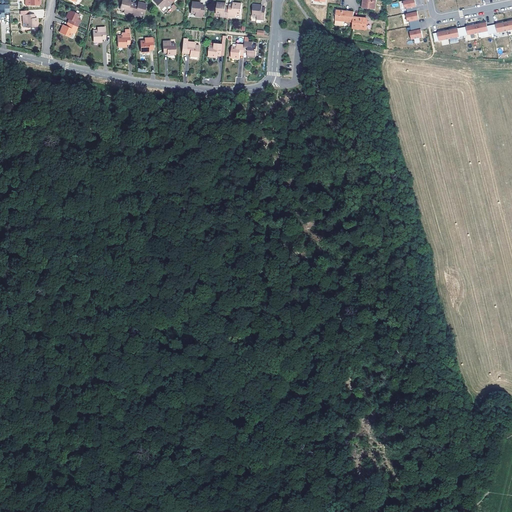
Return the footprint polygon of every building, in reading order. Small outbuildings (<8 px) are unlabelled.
[(131,0),(130,0),(122,0),(120,9),(124,10),(124,13),(131,15),(134,3),(131,2),(131,0)] [(172,2),(170,0),(154,0),(154,1),(161,9),(164,6),(166,8),(172,2)] [(376,0),(362,0),(362,8),(375,10),(376,0)] [(407,0),(405,1),(403,1),(405,9),(407,9),(408,13),(416,12),(414,5),(416,5),(415,0),(407,0)] [(134,3),(131,15),(138,17),(139,14),(144,15),(146,4),(138,2),(138,4),(134,3)] [(201,3),(193,2),(191,13),(196,14),(196,16),(203,17),(205,6),(201,6),(201,3)] [(228,17),(229,7),(226,7),(226,4),(217,3),(216,14),(220,14),(220,18),(228,19),(228,17)] [(4,17),(4,12),(10,12),(10,11),(9,4),(4,5),(0,4),(0,19),(1,20),(1,17),(4,17)] [(229,5),(229,7),(228,17),(236,18),(236,15),(241,16),(242,5),(233,4),(233,6),(229,5)] [(263,7),(254,6),(253,17),(257,17),(257,20),(265,21),(267,10),(263,9),(263,7)] [(28,15),(28,10),(21,11),(21,15),(23,15),(23,23),(26,23),(26,27),(37,26),(37,18),(34,18),(34,14),(28,15)] [(80,15),(70,10),(66,18),(69,19),(67,22),(78,27),(81,20),(78,19),(80,15)] [(354,12),(337,10),(335,21),(335,26),(343,27),(344,22),(353,23),(354,17),(354,12)] [(408,13),(406,14),(408,22),(409,22),(410,26),(418,25),(417,19),(419,18),(418,11),(416,12),(408,13)] [(367,18),(354,17),(353,23),(353,28),(366,29),(367,18)] [(496,23),(496,24),(497,32),(497,33),(508,30),(506,21),(496,23)] [(74,34),(78,27),(67,22),(66,26),(63,25),(60,32),(70,37),(72,33),(74,34)] [(476,24),(478,33),(488,31),(487,26),(487,22),(476,24)] [(466,26),(466,27),(468,35),(478,33),(476,24),(466,26)] [(418,25),(410,26),(411,31),(410,31),(411,40),(423,37),(422,31),(419,31),(418,25)] [(105,27),(97,28),(97,30),(93,31),(94,42),(102,42),(102,39),(106,39),(105,27)] [(448,30),(450,39),(460,37),(460,36),(458,28),(448,30)] [(448,30),(438,32),(438,33),(439,41),(450,39),(448,30)] [(130,32),(122,33),(122,36),(118,36),(118,47),(127,47),(127,45),(130,44),(130,32)] [(375,37),(373,43),(381,45),(382,39),(375,37)] [(145,41),(141,41),(141,53),(150,52),(149,50),(153,49),(152,38),(145,38),(145,41)] [(171,41),(163,41),(163,53),(167,53),(167,55),(176,55),(175,43),(171,43),(171,41)] [(245,41),(245,45),(244,52),(248,53),(248,56),(256,57),(257,46),(253,46),(254,42),(245,41)] [(196,43),(188,42),(186,53),(190,54),(190,56),(199,57),(200,45),(196,45),(196,43)] [(222,44),(215,43),(214,46),(210,45),(209,56),(217,57),(218,55),(221,55),(222,44)] [(244,52),(245,45),(237,44),(237,48),(233,47),(232,58),(239,59),(240,55),(244,56),(244,52)]
